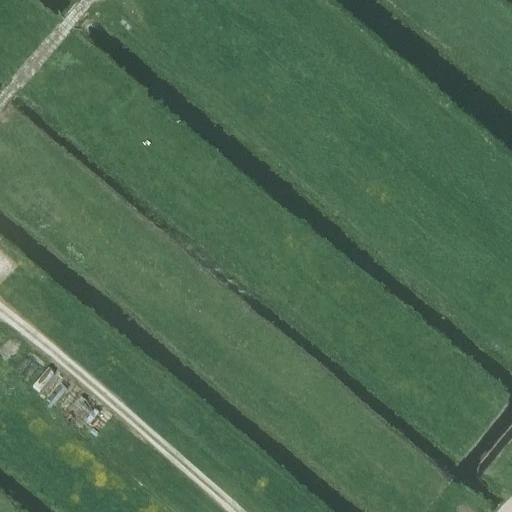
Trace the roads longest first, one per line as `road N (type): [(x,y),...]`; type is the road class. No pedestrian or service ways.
road 1 (track): [(0,321),(221,511)]
road 2 (track): [(95,0),(0,106)]
